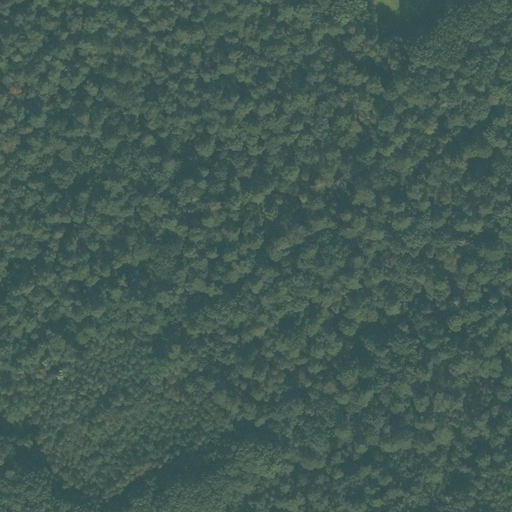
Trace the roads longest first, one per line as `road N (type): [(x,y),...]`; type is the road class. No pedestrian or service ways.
road 1 (track): [(487,166),(163,349)]
road 2 (track): [(0,149),(47,131),(186,48),(242,0)]
road 3 (track): [(326,0),(487,166)]
road 4 (track): [(357,405),(165,511)]
road 5 (track): [(357,405),(511,316)]
road 6 (track): [(421,511),(357,405)]
road 7 (track): [(0,425),(83,511)]
